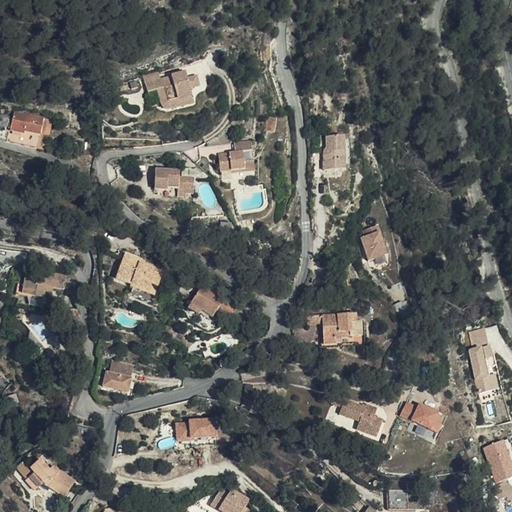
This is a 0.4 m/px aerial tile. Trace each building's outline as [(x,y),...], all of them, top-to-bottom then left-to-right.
[(161,83),(176,80),(175,74),(160,77),(161,83)] [(203,74),(176,80),(161,83),(163,95),(174,93),(176,106),(177,109),(178,111),(181,112),(184,112),(210,106),(207,91),(216,89),(214,79),(205,81),(203,74)] [(30,131),(33,118),(37,101),(8,94),(1,124),(30,131)] [(8,142),(41,146),(42,136),(9,131),(8,142)] [(342,168),(340,135),(329,136),(330,147),(326,149),(328,165),(330,165),(331,169),(342,168)] [(346,135),(340,135),(342,168),(348,168),(346,135)] [(219,178),(230,178),(242,177),(242,159),(251,159),(251,149),(233,149),(233,159),(218,160),(219,178)] [(242,177),(230,178),(230,182),(252,182),(251,159),(242,159),(242,177)] [(181,194),(196,194),(197,179),(182,178),(182,173),(157,171),(156,190),(169,191),(169,188),(181,189),(181,194)] [(363,258),(379,253),(374,233),(375,233),(374,226),(360,229),(361,236),(358,238),(363,258)] [(127,289),(143,297),(145,293),(159,301),(163,294),(169,297),(173,288),(167,285),(169,282),(160,278),(154,275),(152,279),(145,275),(149,268),(140,263),(127,289)] [(24,266),(21,281),(43,285),(47,290),(48,286),(55,287),(66,289),(78,295),(81,284),(74,277),(24,266)] [(161,275),(149,268),(145,275),(152,279),(154,275),(160,278),(161,275)] [(43,285),(21,281),(18,292),(46,299),(47,293),(47,290),(43,285)] [(145,293),(143,297),(142,300),(163,310),(169,297),(163,294),(159,301),(145,293)] [(384,302),(388,315),(397,312),(392,299),(384,302)] [(216,300),(204,316),(213,323),(225,331),(233,320),(245,329),(251,320),(239,311),(236,315),(216,300)] [(319,334),(336,332),(335,318),(343,317),(342,309),(293,313),(294,321),(310,320),(311,335),(311,341),(319,340),(319,334)] [(213,323),(204,316),(200,321),(209,329),(213,323)] [(488,326),(470,329),(473,345),(469,346),(478,392),(500,388),(488,326)] [(102,386),(127,386),(128,371),(103,370),(102,386)] [(252,386),(267,390),(270,377),(255,372),(252,386)] [(337,404),(340,397),(328,393),(326,400),(337,404)] [(358,404),(340,397),(337,404),(335,408),(354,415),(351,424),(372,432),(379,414),(371,411),(373,407),(359,402),(358,404)] [(418,403),(417,406),(407,401),(400,416),(438,433),(446,415),(418,403)] [(176,419),(176,440),(218,439),(217,418),(176,419)] [(511,465),(506,440),(485,444),(494,481),(511,477),(511,465)] [(58,498),(68,482),(52,473),(51,472),(49,471),(47,471),(45,471),(44,471),(42,472),(33,463),(24,473),(28,477),(20,484),(29,493),(37,486),(58,498)] [(387,486),(385,484),(385,500),(409,502),(409,486),(387,486)] [(241,511),(247,505),(231,491),(227,495),(219,489),(202,511),(203,511),(241,511)] [(366,495),(362,500),(374,511),(381,511),(373,505),(375,503),(366,495)] [(374,511),(362,500),(352,511),(374,511)]
